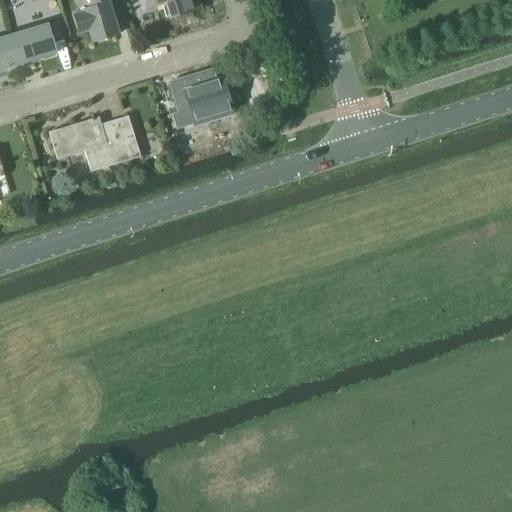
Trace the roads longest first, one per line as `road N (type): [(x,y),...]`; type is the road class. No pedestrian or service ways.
road 1 (secondary): [(0,263),(367,144)]
road 2 (residential): [(0,107),(244,29)]
road 3 (tertiary): [(320,0),(367,144)]
road 4 (secondary): [(367,144),(511,100)]
